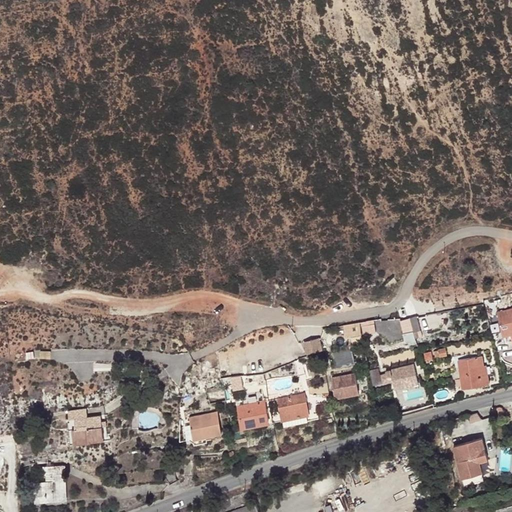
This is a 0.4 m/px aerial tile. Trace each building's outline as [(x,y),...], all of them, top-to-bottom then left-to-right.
[(511,307),(497,311),(501,334),(510,333),(511,339),(511,307)] [(417,312),(409,314),(412,327),(420,325),(417,312)] [(409,314),(399,317),(404,338),(415,335),(412,327),(409,314)] [(375,324),(362,327),(363,333),(376,331),(375,324)] [(356,329),(341,333),(344,342),(358,339),(356,329)] [(320,339),(305,343),(308,357),(323,354),(320,339)] [(353,350),(335,354),(338,368),(356,364),(353,350)] [(481,356),(457,361),(463,387),(489,381),(485,364),(483,364),(481,356)] [(411,364),(383,371),(385,377),(389,376),(392,388),(416,383),(411,364)] [(353,373),(329,378),(333,397),(357,392),(353,373)] [(301,400),(276,404),(279,426),(305,423),(301,400)] [(269,428),(266,406),(239,410),(243,432),(269,428)] [(501,408),(497,409),(497,416),(507,416),(507,413),(504,410),(503,408),(501,408)] [(87,410),(67,412),(68,420),(74,420),(75,430),(71,430),(73,445),(89,443),(89,440),(102,438),(100,417),(87,418),(87,410)] [(218,414),(191,418),(193,441),(221,437),(218,414)] [(74,420),(68,420),(66,421),(69,445),(73,445),(71,430),(75,430),(74,420)] [(482,439),(454,446),(462,478),(468,477),(469,483),(478,481),(476,474),(482,473),(479,463),(487,460),(482,439)] [(184,448),(184,469),(193,469),(193,448),(184,448)] [(46,466),(47,475),(55,474),(55,482),(48,482),(37,483),(39,502),(50,501),(50,492),(55,492),(56,500),(67,499),(64,465),(46,466)] [(175,472),(162,473),(169,486),(177,484),(175,472)] [(47,475),(48,482),(55,482),(55,474),(47,475)] [(246,493),(192,511),(236,511),(251,507),(246,493)]
